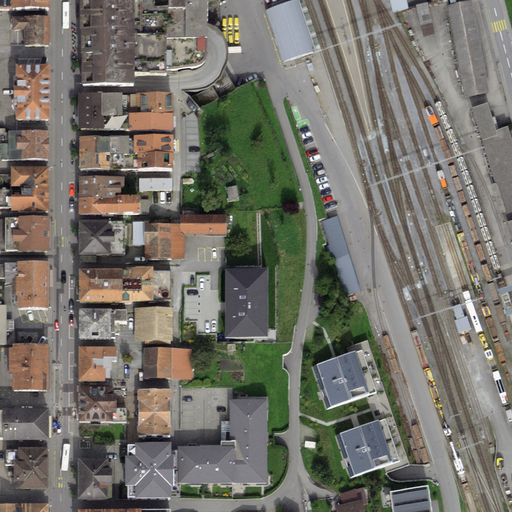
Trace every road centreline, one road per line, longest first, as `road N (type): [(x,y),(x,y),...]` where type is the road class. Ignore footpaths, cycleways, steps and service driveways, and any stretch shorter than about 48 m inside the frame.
road 1 (residential): [(282,82),(277,97),(307,196),(311,244),(294,371),(291,476),(268,503),(175,504)]
road 2 (residential): [(282,82),(345,174),(454,511)]
road 3 (residential): [(175,504),(177,147)]
road 4 (primary): [(61,255),(60,497)]
road 5 (primary): [(62,51),(61,255)]
